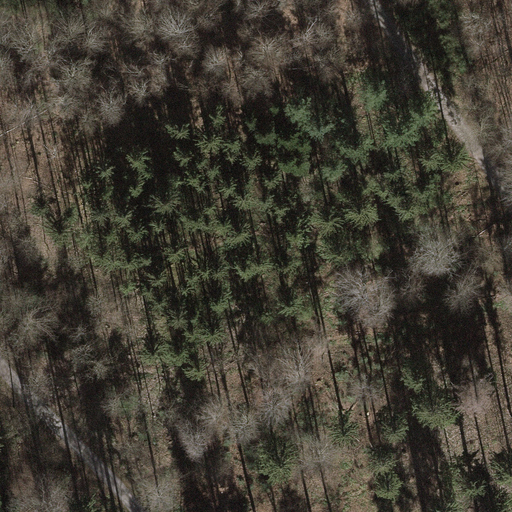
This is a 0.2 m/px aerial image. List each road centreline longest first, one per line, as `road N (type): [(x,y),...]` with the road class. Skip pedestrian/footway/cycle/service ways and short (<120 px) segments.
road 1 (track): [(511,202),(368,0)]
road 2 (track): [(138,511),(0,367)]
